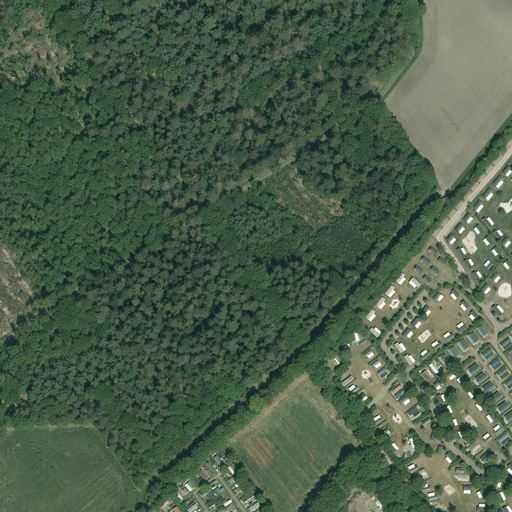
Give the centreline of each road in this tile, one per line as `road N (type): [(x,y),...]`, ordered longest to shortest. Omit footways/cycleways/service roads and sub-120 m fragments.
road 1 (unclassified): [(0,343),(367,110),(415,46),(414,0)]
road 2 (track): [(49,0),(204,213)]
